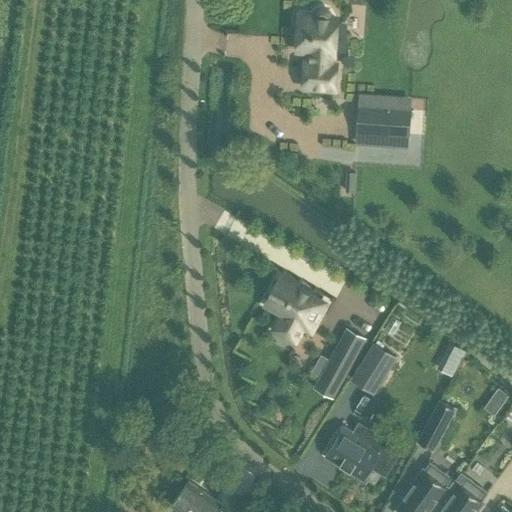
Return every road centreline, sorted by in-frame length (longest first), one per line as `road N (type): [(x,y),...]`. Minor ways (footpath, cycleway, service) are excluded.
road 1 (unclassified): [(204,376),(187,150),(192,0)]
road 2 (residential): [(311,511),(258,472),(223,430),(204,376)]
